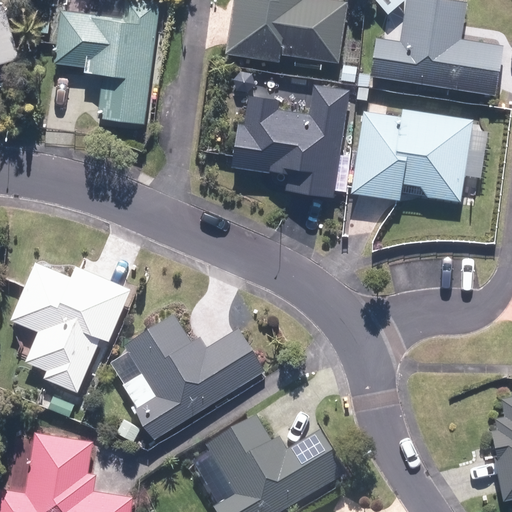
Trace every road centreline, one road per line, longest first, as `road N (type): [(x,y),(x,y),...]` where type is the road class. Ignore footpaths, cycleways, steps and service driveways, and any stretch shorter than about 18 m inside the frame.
road 1 (residential): [(355,352),(327,305),(292,274),(171,216)]
road 2 (residential): [(171,216),(200,0)]
road 3 (residential): [(511,279),(493,313),(449,316),(355,352)]
road 4 (residential): [(435,511),(393,450),(355,352)]
road 5 (residential): [(171,216),(85,181),(0,167)]
